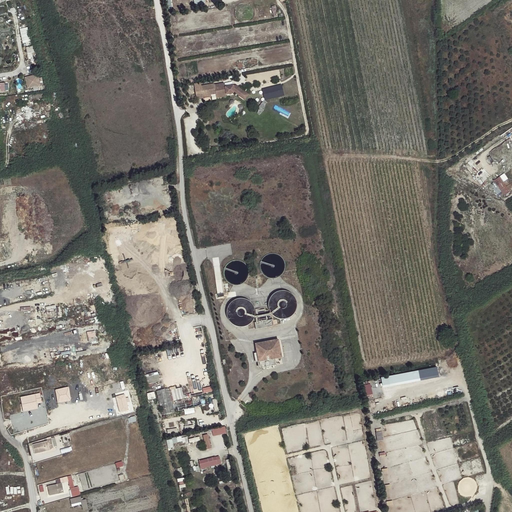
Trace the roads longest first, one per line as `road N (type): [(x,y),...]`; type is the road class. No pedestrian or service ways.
road 1 (unclassified): [(157,0),(177,114),(182,207),(253,511)]
road 2 (track): [(325,155),(444,160),(511,119)]
road 3 (unknown): [(15,444),(86,415),(88,355)]
